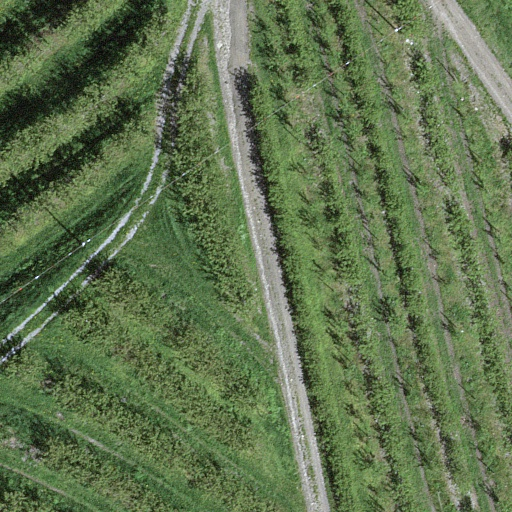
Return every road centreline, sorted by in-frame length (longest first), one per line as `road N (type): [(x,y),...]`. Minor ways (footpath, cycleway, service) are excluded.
road 1 (track): [(318,511),(235,102),(224,0)]
road 2 (track): [(438,0),(511,101)]
